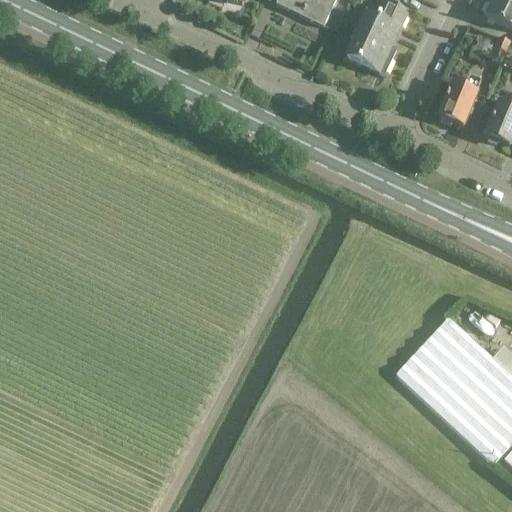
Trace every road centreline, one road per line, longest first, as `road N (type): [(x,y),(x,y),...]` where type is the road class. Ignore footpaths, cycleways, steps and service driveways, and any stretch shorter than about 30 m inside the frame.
road 1 (secondary): [(461,217),(3,0)]
road 2 (residential): [(395,134),(141,14)]
road 3 (residential): [(395,134),(455,0)]
road 4 (residential): [(511,190),(395,134)]
